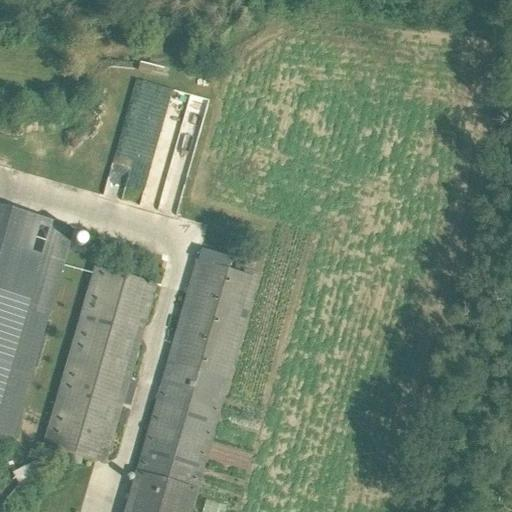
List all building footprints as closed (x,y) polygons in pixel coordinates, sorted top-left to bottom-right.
[(173,145),(186,92),(133,80),(104,199),(177,216),(193,150),(173,145)] [(70,230),(0,210),(0,435),(10,439),(70,230)] [(230,260),(198,251),(122,511),(190,511),(256,280),(250,278),(253,268),(244,265),(241,276),(226,271),(230,260)] [(155,285),(91,268),(41,447),(71,456),(69,464),(78,467),(81,459),(103,466),(155,285)] [(38,474),(32,463),(10,474),(16,485),(38,474)]
